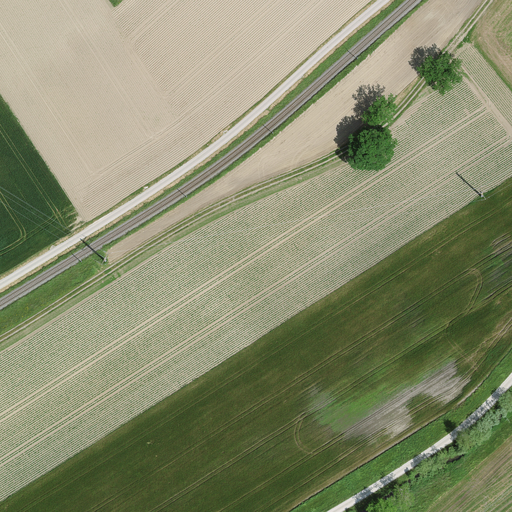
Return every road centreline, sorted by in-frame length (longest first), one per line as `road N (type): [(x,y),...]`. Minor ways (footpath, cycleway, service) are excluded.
road 1 (track): [(487,0),(386,123),(320,164),(212,209),(0,342)]
road 2 (track): [(0,286),(207,154),(388,0)]
road 3 (track): [(511,378),(475,418),(335,511)]
